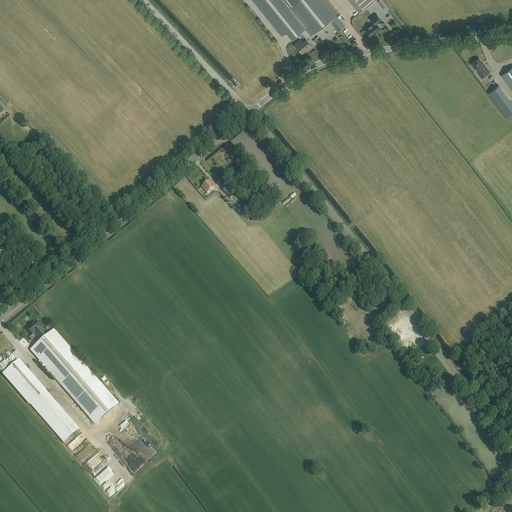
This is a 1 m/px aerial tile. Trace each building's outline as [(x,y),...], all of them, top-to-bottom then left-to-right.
[(328,0),(253,0),(282,35),(287,32),(293,39),(295,37),(298,37),(300,36),(302,38),(295,44),(302,53),(306,50),(307,50),(313,46),(307,38),(330,20),(336,14),(339,13),(328,0)] [(349,0),(359,13),(375,0),(349,0)] [(336,14),(330,20),(334,25),(338,30),(341,28),(345,25),(342,22),(341,20),(339,18),(336,14)] [(371,36),(374,33),(375,35),(379,32),(378,31),(381,28),(377,23),(381,20),(377,14),(370,19),(373,23),(366,29),(371,36)] [(484,65),(479,58),(472,64),(476,69),(475,70),(481,78),(490,72),(486,66),(484,64),(484,65)] [(511,90),(511,67),(501,75),(511,90)] [(503,92),(497,84),(487,91),(493,99),(503,92)] [(511,102),(510,100),(500,108),(507,117),(511,113),(511,102)] [(207,193),(215,186),(209,180),(201,187),(207,193)] [(230,198),(234,195),(222,181),(218,184),(230,198)] [(62,217),(56,210),(53,213),(59,219),(62,223),(65,220),(62,217)] [(40,328),(35,322),(33,324),(33,323),(31,325),(31,326),(27,329),(32,335),(35,333),(36,334),(35,334),(39,339),(45,334),(40,328)] [(95,424),(118,404),(53,330),(31,349),(95,424)] [(64,443),(79,430),(18,360),(3,373),(64,443)]
